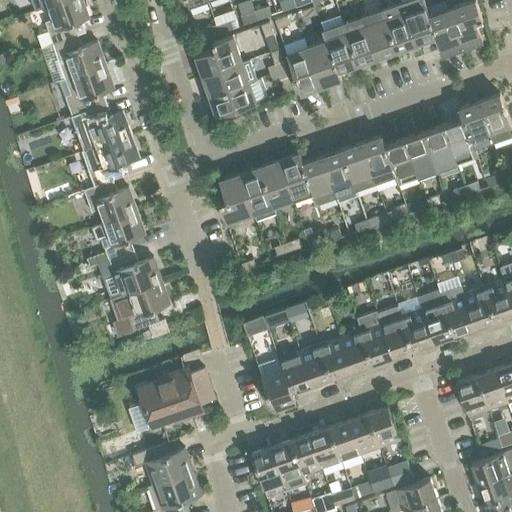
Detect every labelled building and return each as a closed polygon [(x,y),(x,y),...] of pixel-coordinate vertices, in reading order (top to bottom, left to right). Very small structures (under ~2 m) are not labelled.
[(32,0),(35,9),(45,6),(61,0),(32,0)] [(48,30),(36,34),(41,47),(51,43),(77,34),(84,31),(80,19),(87,16),(81,0),(61,0),(45,6),(50,19),(45,20),(48,30)] [(295,0),(282,0),(279,1),(282,10),(283,10),(297,5),(295,0)] [(422,0),(399,0),(400,2),(414,41),(433,34),(434,34),(428,15),(428,14),(425,6),(422,0)] [(444,0),(440,0),(425,6),(428,14),(428,15),(434,34),(433,34),(439,50),(440,53),(460,46),(447,8),(448,8),(444,0)] [(469,0),(448,8),(447,8),(460,46),(481,39),(474,20),(480,18),(473,0),(469,0)] [(400,2),(380,9),(394,48),(414,41),(400,2)] [(268,4),(253,10),(256,19),(272,14),(268,4)] [(314,5),(301,10),(304,18),(317,14),(315,6),(314,6),(314,5)] [(380,9),(361,16),(374,55),(394,48),(380,9)] [(253,10),(241,14),(244,23),(256,19),(253,10)] [(340,13),(320,20),(323,29),(320,30),(324,40),(325,39),(335,69),(336,68),(355,62),(341,23),(343,22),(340,13)] [(287,15),(274,19),(277,28),(290,23),(287,15)] [(343,22),(341,23),(355,62),(374,55),(361,16),(343,22)] [(228,20),(216,24),(219,32),(231,28),(228,20)] [(269,20),(261,23),(266,37),(274,34),(269,20)] [(215,25),(201,30),(204,37),(218,33),(219,32),(216,24),(215,25)] [(51,43),(41,47),(46,59),(58,55),(66,77),(104,63),(96,40),(81,46),(77,34),(51,43)] [(214,48),(195,55),(202,75),(241,61),(231,34),(212,41),(214,48)] [(324,40),(306,46),(319,85),(340,78),(336,68),(335,69),(325,39),(324,40)] [(306,46),(286,53),(290,65),(297,86),(299,92),(319,85),(306,46)] [(279,48),(271,51),(275,63),(283,60),(279,48)] [(5,50),(0,52),(0,60),(1,62),(9,58),(5,50)] [(241,61),(202,75),(209,94),(247,80),(255,78),(248,59),(241,61)] [(64,78),(59,80),(64,95),(65,94),(72,114),(76,113),(78,112),(105,102),(101,90),(112,86),(104,63),(66,77),(64,78)] [(288,75),(280,78),(284,90),(284,91),(291,89),(293,88),(293,87),(288,75)] [(247,80),(209,94),(216,114),(254,101),(247,80)] [(498,92),(478,99),(491,138),(492,138),(493,140),(496,147),(511,140),(511,130),(511,131),(498,92)] [(478,99),(457,107),(461,116),(464,115),(475,146),(493,140),(492,138),(491,138),(478,99)] [(105,102),(78,112),(86,133),(91,132),(96,145),(129,133),(121,110),(110,114),(105,102)] [(461,116),(444,122),(458,161),(476,154),(478,154),(475,146),(464,115),(461,116)] [(444,122),(425,129),(438,168),(458,161),(444,122)] [(425,129),(405,136),(418,175),(438,168),(425,129)] [(27,131),(20,133),(22,141),(29,139),(27,131)] [(89,177),(80,180),(83,188),(84,188),(84,189),(101,182),(113,178),(128,173),(123,160),(137,155),(129,133),(96,145),(100,157),(93,160),(91,161),(88,168),(90,174),(89,177)] [(380,134),(362,140),(375,178),(374,179),(378,189),(397,183),(397,182),(393,172),(383,144),(380,134)] [(383,144),(393,172),(397,182),(418,175),(405,136),(383,144)] [(362,140),(342,147),(355,185),(374,179),(375,178),(362,140)] [(342,147),(322,154),(335,192),(338,201),(357,194),(355,186),(355,185),(342,147)] [(298,152),(278,159),(292,197),(310,190),(311,190),(301,162),(298,152)] [(301,162),(311,190),(310,190),(314,200),(335,192),(322,154),(301,162)] [(278,159),(259,165),(272,203),(292,197),(278,159)] [(259,165),(239,172),(253,210),(255,218),(275,211),(272,203),(259,165)] [(504,170),(485,176),(488,185),(507,178),(504,170)] [(226,198),(219,200),(219,201),(225,220),(253,210),(239,172),(219,179),(226,198)] [(101,182),(84,189),(92,210),(97,208),(102,222),(136,209),(128,186),(117,190),(113,178),(101,182)] [(477,179),(465,184),(468,192),(480,188),(477,179)] [(465,184),(453,188),(456,196),(468,192),(465,184)] [(437,193),(426,197),(428,206),(440,202),(437,193)] [(426,197),(413,202),(416,210),(428,206),(426,197)] [(405,205),(392,209),(395,218),(408,213),(405,205)] [(106,234),(101,236),(109,258),(133,250),(129,237),(144,232),(136,209),(102,222),(106,234)] [(379,214),(367,218),(370,226),(382,222),(379,214)] [(367,218),(354,222),(357,231),(370,226),(367,218)] [(303,229),(308,243),(315,241),(315,240),(312,232),(311,226),(303,229)] [(338,227),(326,232),(326,234),(327,236),(329,240),(341,236),(338,227)] [(324,228),(312,232),(315,240),(327,236),(326,234),(326,232),(324,228)] [(299,236),(285,240),(289,250),(302,245),(299,236)] [(285,240),(274,244),(277,254),(282,252),(289,250),(285,240)] [(462,246),(450,251),(452,260),(453,261),(466,257),(462,246)] [(133,250),(109,258),(117,280),(122,278),(127,291),(161,279),(153,257),(138,262),(133,250)] [(449,251),(440,254),(443,263),(452,260),(450,251),(449,251)] [(253,258),(241,262),(243,271),(246,270),(247,270),(256,267),(256,266),(253,258)] [(511,259),(499,264),(504,278),(511,302),(511,259)] [(476,329),(463,292),(457,275),(436,282),(438,286),(454,333),(464,330),(465,333),(476,329)] [(511,302),(504,278),(483,285),(495,319),(505,315),(506,319),(511,316),(511,302)] [(127,291),(110,297),(117,318),(112,320),(118,334),(135,328),(148,323),(158,319),(154,307),(169,302),(161,279),(127,291)] [(483,285),(463,292),(476,329),(486,326),(485,322),(495,319),(483,285)] [(417,293),(422,306),(435,344),(445,340),(444,336),(454,333),(438,286),(417,293)] [(397,303),(377,310),(394,358),(404,354),(403,351),(413,347),(401,313),(397,303)] [(422,306),(401,313),(413,347),(423,344),(424,347),(435,344),(422,306)] [(394,358),(377,310),(376,308),(356,315),(360,327),(372,362),(382,358),(383,362),(394,358)] [(263,313),(243,321),(243,323),(247,332),(248,334),(268,327),(263,313)] [(158,319),(148,323),(152,335),(169,329),(165,317),(158,319)] [(360,327),(340,334),(353,372),(363,368),(362,365),(372,362),(360,327)] [(340,334),(319,342),(331,376),(341,372),(342,376),(353,372),(340,334)] [(319,342),(299,349),(312,386),(323,382),(321,379),(331,376),(319,342)] [(299,349),(278,356),(289,390),(292,390),(300,387),(301,390),(312,386),(299,349)] [(295,400),(292,390),(289,390),(278,356),(257,363),(273,408),(295,400)] [(511,360),(495,367),(507,401),(511,411),(511,410),(511,360)] [(495,367),(476,373),(488,408),(507,401),(495,367)] [(143,401),(128,406),(132,418),(136,430),(151,425),(152,426),(203,408),(189,368),(147,383),(146,381),(135,385),(139,396),(141,396),(143,401)] [(468,415),(488,408),(476,373),(456,381),(468,415)] [(388,404),(367,411),(379,446),(400,439),(388,404)] [(367,411),(348,418),(360,452),(379,446),(367,411)] [(348,418),(329,425),(341,459),(360,452),(348,418)] [(329,425),(310,431),(322,466),(341,459),(329,425)] [(310,431),(290,438),(302,472),(322,466),(310,431)] [(511,434),(511,432),(498,437),(501,445),(511,441),(511,434)] [(140,434),(119,441),(124,456),(131,453),(138,451),(145,449),(140,434)] [(489,449),(501,445),(498,437),(487,441),(489,449)] [(290,438),(271,445),(283,479),(287,489),(306,482),(302,472),(290,438)] [(153,483),(153,484),(193,470),(185,447),(162,455),(158,444),(145,449),(138,451),(131,453),(135,465),(145,461),(153,483)] [(263,486),(283,479),(271,445),(251,452),(263,486)] [(511,446),(471,461),(478,482),(511,469),(511,446)] [(409,468),(390,475),(393,483),(413,476),(409,468)] [(485,501),(511,491),(511,469),(478,482),(485,501)] [(151,510),(151,511),(180,511),(182,511),(178,500),(201,492),(193,470),(153,484),(153,483),(147,485),(155,508),(151,510)] [(390,475),(371,481),(374,490),(393,483),(390,475)] [(402,507),(402,508),(437,496),(430,476),(385,491),(392,510),(402,507)] [(374,490),(371,481),(370,480),(356,485),(360,495),(374,490)] [(335,504),(354,497),(350,486),(331,493),(335,504)] [(511,511),(511,491),(485,501),(488,511),(511,511)] [(402,508),(403,511),(442,511),(437,496),(402,508)] [(317,511),(323,511),(330,510),(328,501),(315,504),(317,511)] [(345,505),(347,511),(358,511),(356,502),(345,505)]
